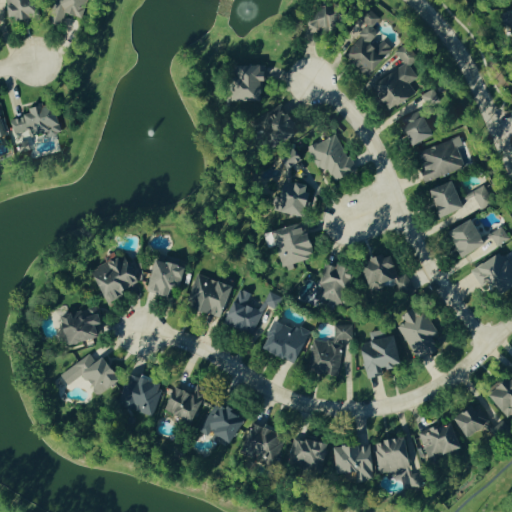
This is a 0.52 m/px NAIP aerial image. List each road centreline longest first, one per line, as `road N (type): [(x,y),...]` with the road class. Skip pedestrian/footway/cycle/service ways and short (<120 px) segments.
road 1 (residential): [(511,319),(437,389),(362,412),(294,404),(188,346),(142,336)]
road 2 (residential): [(312,83),(370,142),(428,270),(485,345)]
road 3 (residential): [(511,170),(460,57),(411,0)]
